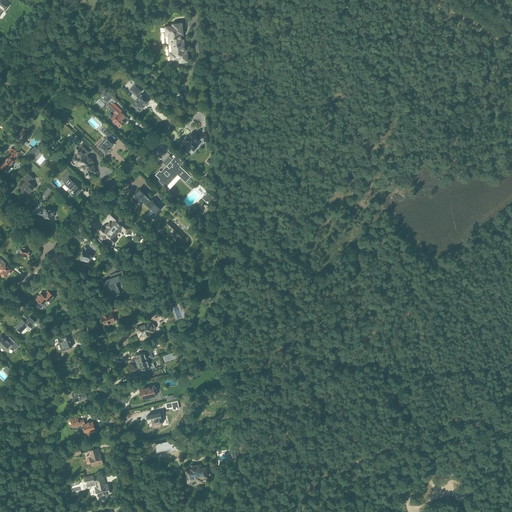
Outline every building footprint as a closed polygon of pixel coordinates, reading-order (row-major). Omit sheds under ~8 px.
[(8,6),(1,0),(0,0),(0,9),(1,8),(4,11),(8,6)] [(61,26),(69,33),(75,26),(67,20),(61,26)] [(175,24),(175,25),(176,24),(176,27),(171,27),(163,27),(164,33),(166,33),(166,36),(179,35),(183,35),(182,24),(175,24)] [(167,44),(165,44),(183,43),(183,40),(182,40),(179,40),(179,37),(179,35),(166,36),(167,44)] [(165,44),(169,44),(170,52),(183,51),(183,49),(182,49),(182,46),(183,46),(184,46),(183,43),(165,44)] [(170,55),(168,56),(168,61),(177,61),(177,60),(181,60),(181,62),(187,62),(186,51),(183,51),(170,52),(170,55)] [(137,97),(138,98),(132,105),(139,112),(149,102),(141,95),(141,96),(139,94),(143,90),(135,83),(129,90),(137,97)] [(113,97),(105,91),(100,96),(107,103),(113,97)] [(119,110),(112,104),(108,108),(111,111),(111,110),(115,114),(113,116),(115,118),(112,120),(120,128),(128,119),(119,110)] [(67,125),(72,120),(69,116),(67,118),(65,116),(62,119),(64,121),(64,122),(67,125)] [(102,142),(97,147),(105,154),(111,149),(110,148),(115,143),(109,138),(113,133),(108,129),(107,128),(106,128),(103,126),(102,127),(108,133),(106,136),(107,136),(105,139),(104,138),(102,141),(102,142)] [(66,127),(63,130),(66,133),(79,145),(82,142),(66,127)] [(21,129),(18,128),(15,134),(21,137),(25,130),(22,128),(21,129)] [(185,151),(186,152),(186,151),(188,153),(192,149),(194,151),(198,146),(196,144),(200,140),(201,139),(203,138),(204,142),(206,142),(207,150),(211,149),(210,141),(209,133),(203,134),(204,135),(199,135),(197,137),(192,133),(188,138),(187,137),(184,140),(185,141),(180,146),(181,147),(180,147),(183,150),(184,149),(185,150),(185,151)] [(90,151),(84,145),(79,151),(76,148),(76,149),(78,151),(77,152),(78,153),(77,157),(76,157),(75,157),(75,158),(74,158),(74,159),(74,160),(74,161),(74,162),(75,162),(76,163),(75,165),(80,166),(80,167),(80,168),(81,169),(81,170),(82,170),(83,170),(84,170),(85,170),(86,174),(85,174),(86,175),(86,176),(87,176),(88,177),(89,177),(90,177),(91,177),(91,176),(92,176),(92,175),(92,174),(92,173),(96,172),(93,163),(87,157),(86,157),(85,157),(86,155),(90,151)] [(1,163),(2,163),(0,165),(0,167),(6,173),(12,166),(15,162),(12,160),(16,155),(18,156),(20,152),(11,148),(9,152),(10,152),(6,157),(1,163)] [(160,171),(155,175),(167,186),(178,175),(186,183),(191,177),(169,156),(163,163),(166,166),(161,172),(160,171)] [(23,179),(26,182),(19,190),(27,197),(35,187),(31,183),(34,179),(28,173),(23,179)] [(70,180),(73,177),(68,173),(63,179),(65,181),(64,181),(65,182),(66,184),(65,185),(69,188),(70,187),(73,190),(71,191),(72,192),(70,193),(72,196),(73,196),(74,196),(75,196),(76,196),(80,192),(79,191),(80,189),(70,180)] [(46,186),(41,193),(47,197),(51,190),(46,186)] [(142,202),(143,202),(141,205),(140,204),(134,211),(145,221),(149,217),(147,215),(151,210),(156,215),(161,210),(158,207),(159,206),(148,196),(147,197),(143,193),(144,192),(141,188),(135,195),(142,202)] [(206,202),(207,202),(209,205),(214,200),(211,197),(207,193),(205,195),(205,194),(202,197),(205,200),(205,201),(206,202)] [(41,216),(45,217),(54,219),(55,215),(54,215),(55,210),(45,208),(45,209),(44,209),(44,208),(41,207),(39,208),(39,211),(38,211),(37,214),(41,215),(41,216)] [(112,246),(118,239),(115,236),(121,230),(126,235),(132,229),(112,210),(106,217),(111,222),(110,221),(105,226),(106,227),(106,228),(104,226),(97,232),(112,246)] [(139,243),(145,236),(140,231),(134,238),(139,243)] [(82,252),(81,258),(80,261),(89,263),(89,260),(90,260),(90,259),(91,259),(92,258),(92,257),(92,256),(91,255),(91,254),(91,251),(88,250),(88,247),(85,246),(84,250),(83,249),(82,252)] [(16,249),(16,256),(26,257),(26,255),(29,254),(30,249),(30,248),(20,247),(20,248),(19,248),(19,250),(16,249)] [(0,269),(2,271),(0,274),(4,277),(10,271),(10,272),(11,271),(12,272),(13,270),(0,259),(0,264),(1,265),(0,265),(0,269)] [(102,281),(104,287),(109,285),(112,296),(120,293),(116,282),(121,281),(120,279),(125,277),(122,271),(110,275),(111,278),(102,281)] [(43,296),(41,294),(35,299),(42,305),(47,299),(48,300),(50,299),(52,301),(55,298),(47,291),(43,296)] [(168,300),(171,307),(179,304),(177,297),(168,300)] [(23,320),(22,319),(15,327),(21,333),(25,328),(28,331),(29,331),(31,329),(31,327),(30,327),(35,322),(36,323),(38,325),(39,328),(41,330),(45,327),(35,317),(33,320),(30,317),(29,318),(25,312),(21,315),(24,318),(23,320)] [(160,321),(168,318),(166,312),(158,316),(160,321)] [(101,317),(104,325),(112,322),(113,326),(118,324),(115,317),(114,318),(112,313),(101,317)] [(151,324),(150,323),(136,328),(139,336),(144,335),(145,338),(150,336),(149,332),(153,330),(152,329),(155,328),(156,327),(155,324),(153,323),(151,324)] [(59,345),(56,346),(57,350),(59,351),(61,351),(71,348),(70,343),(71,342),(70,339),(69,339),(67,334),(60,337),(61,340),(58,341),(59,345)] [(0,345),(5,351),(10,346),(11,347),(11,346),(15,350),(19,346),(15,342),(17,340),(14,337),(14,338),(11,335),(5,341),(1,337),(0,337),(0,345)] [(142,353),(134,355),(137,363),(149,359),(153,358),(149,346),(141,349),(142,353)] [(54,363),(61,359),(58,353),(50,357),(54,363)] [(149,359),(137,363),(139,370),(148,367),(148,370),(155,368),(153,363),(150,364),(149,359)] [(6,366),(2,370),(8,376),(10,374),(12,376),(14,373),(6,366)] [(145,389),(141,390),(143,399),(154,396),(156,395),(155,392),(157,392),(157,391),(156,386),(154,387),(154,386),(154,385),(148,386),(145,387),(145,389)] [(72,396),(73,399),(75,403),(79,401),(79,402),(83,400),(83,399),(87,398),(84,390),(80,391),(80,390),(77,391),(71,393),(72,396)] [(147,417),(146,417),(147,417),(148,419),(147,420),(148,420),(148,421),(149,421),(150,425),(162,423),(162,422),(164,422),(162,413),(160,413),(147,416),(147,417)] [(72,427),(81,425),(82,425),(85,435),(89,434),(89,433),(95,431),(93,422),(89,423),(89,422),(85,423),(85,424),(85,423),(84,423),(84,420),(79,421),(78,417),(70,419),(72,427)] [(169,442),(155,445),(156,452),(170,449),(171,451),(178,450),(178,447),(177,445),(176,443),(174,440),(169,442)] [(80,447),(72,449),(74,456),(81,454),(80,447)] [(88,451),(90,457),(89,457),(91,467),(103,464),(100,455),(99,455),(97,449),(88,451)] [(230,450),(231,460),(238,459),(237,450),(230,450)] [(200,465),(196,466),(196,468),(190,469),(191,470),(186,471),(187,477),(186,477),(186,482),(188,481),(189,485),(192,484),(194,484),(197,483),(197,480),(199,480),(198,479),(200,479),(200,481),(207,480),(206,477),(207,477),(206,472),(206,468),(201,469),(200,465)] [(95,484),(96,487),(95,487),(97,497),(109,494),(107,485),(105,485),(104,479),(94,482),(93,475),(84,478),(87,487),(95,484)]
